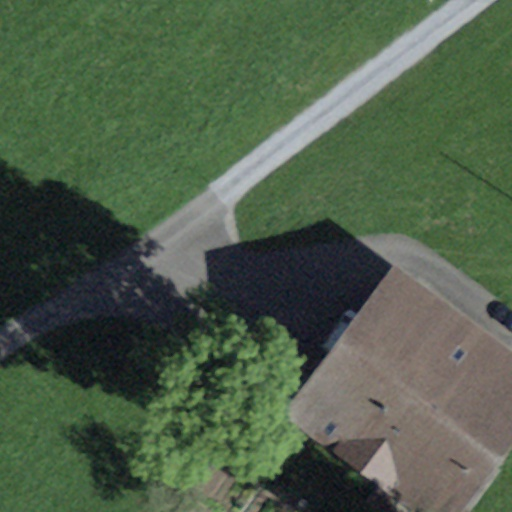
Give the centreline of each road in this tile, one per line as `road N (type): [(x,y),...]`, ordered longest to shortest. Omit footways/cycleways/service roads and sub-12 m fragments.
road 1 (track): [(83,299),(456,0)]
road 2 (track): [(0,334),(83,299),(126,299),(232,328)]
